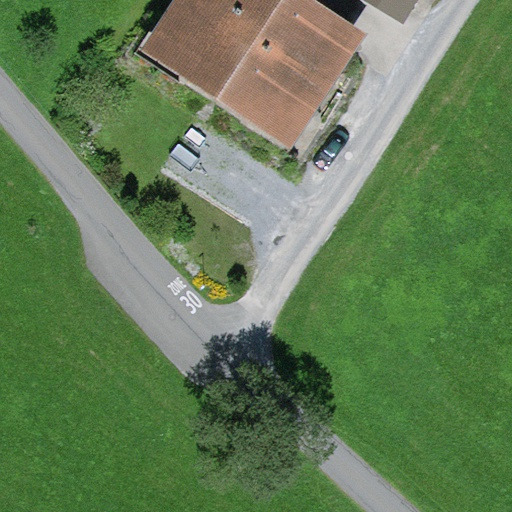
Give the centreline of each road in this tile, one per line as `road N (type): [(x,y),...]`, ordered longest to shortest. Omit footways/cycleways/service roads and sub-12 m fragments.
road 1 (residential): [(462,0),(222,359)]
road 2 (residential): [(222,359),(0,95)]
road 3 (residential): [(395,511),(222,359)]
